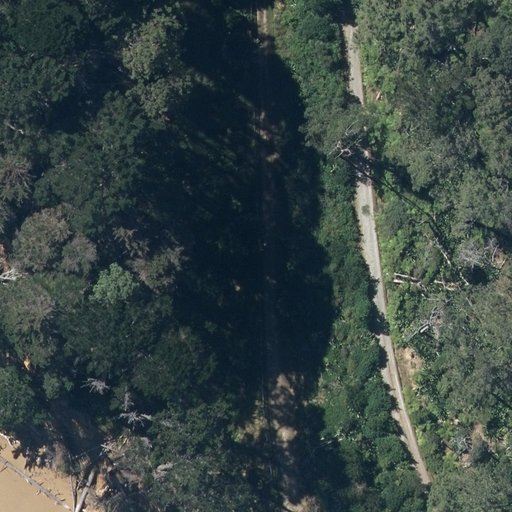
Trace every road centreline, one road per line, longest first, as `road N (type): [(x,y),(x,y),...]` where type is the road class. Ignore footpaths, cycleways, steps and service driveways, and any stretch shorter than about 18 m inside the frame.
road 1 (track): [(336,0),(328,193),(369,365),(424,511)]
road 2 (track): [(264,0),(270,366),(287,511)]
